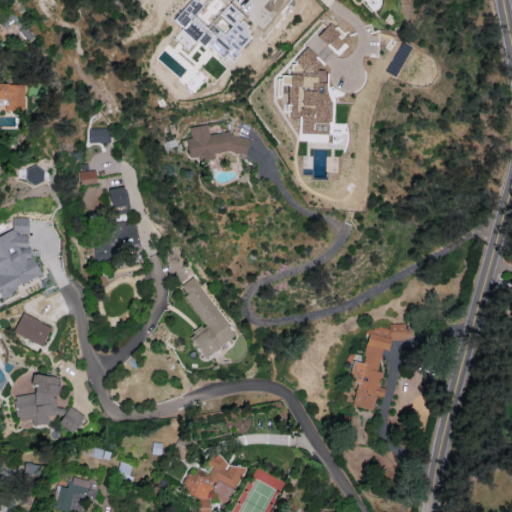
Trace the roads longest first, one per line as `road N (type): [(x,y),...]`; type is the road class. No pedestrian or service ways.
road 1 (residential): [(504,217),(356,303),(263,323),(248,303),(254,286),(315,263),(343,231),(287,198),(256,146)]
road 2 (tertiary): [(428,511),(511,186)]
